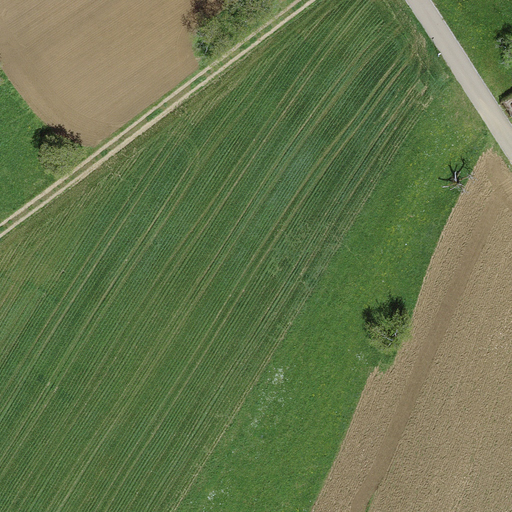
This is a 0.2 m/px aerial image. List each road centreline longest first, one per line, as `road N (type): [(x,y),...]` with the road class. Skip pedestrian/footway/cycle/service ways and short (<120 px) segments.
road 1 (track): [(313,0),(0,239)]
road 2 (residential): [(417,0),(511,143)]
